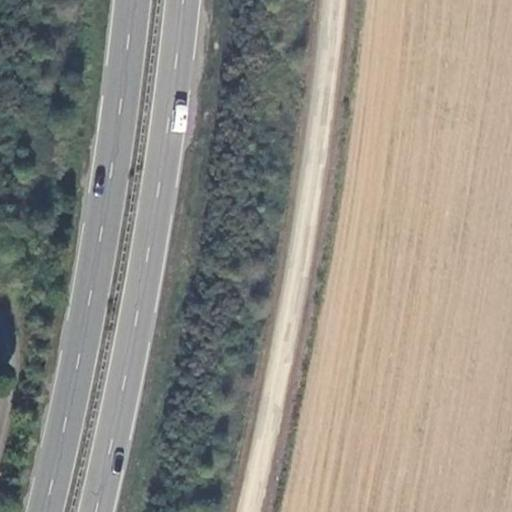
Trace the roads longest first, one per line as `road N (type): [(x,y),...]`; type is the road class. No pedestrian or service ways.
road 1 (unclassified): [(335,0),(303,250),(249,511)]
road 2 (trunk): [(96,511),(146,264),(182,0)]
road 3 (trunk): [(132,0),(97,256),(46,511)]
